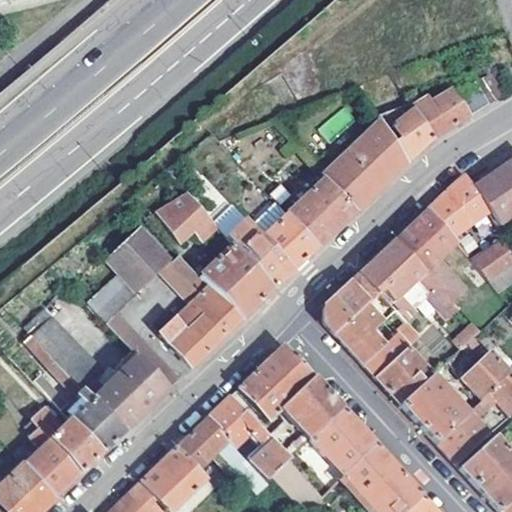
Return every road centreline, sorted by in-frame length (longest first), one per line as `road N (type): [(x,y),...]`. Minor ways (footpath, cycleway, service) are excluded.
road 1 (trunk): [(0,208),(247,0)]
road 2 (residential): [(511,113),(444,154),(285,307)]
road 3 (residential): [(285,307),(73,511)]
road 4 (residential): [(285,307),(463,511)]
road 5 (trunk): [(184,0),(0,154)]
